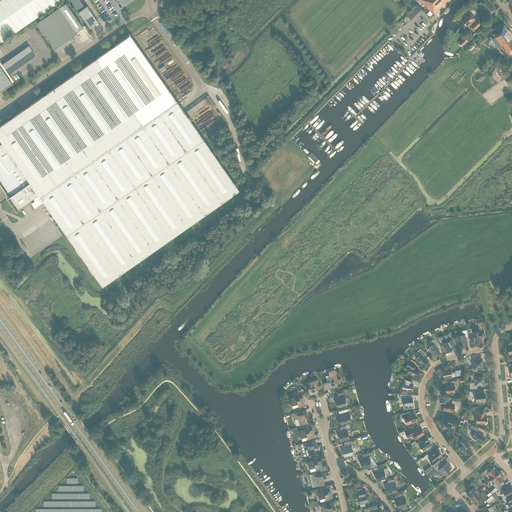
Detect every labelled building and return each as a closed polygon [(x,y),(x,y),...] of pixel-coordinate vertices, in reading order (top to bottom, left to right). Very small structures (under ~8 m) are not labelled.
[(0,0),(0,42),(35,18),(60,0),(0,0)] [(400,0),(410,10),(414,7),(407,0),(400,0)] [(419,0),(430,11),(431,10),(434,14),(448,0),(419,0)] [(66,3),(37,23),(57,52),(74,40),(71,37),(77,33),(76,32),(83,27),(66,3)] [(410,20),(421,9),(417,4),(406,15),(410,20)] [(90,29),(99,23),(87,6),(78,12),(90,29)] [(490,14),(494,10),(490,6),(485,11),(484,11),(488,16),(490,14)] [(473,31),(482,23),(478,19),(476,21),(474,19),(474,18),(470,13),(462,20),(466,26),(468,24),(470,26),(469,27),(473,31)] [(494,27),(490,30),(495,37),(492,39),(498,47),(500,46),(508,57),(511,54),(511,34),(511,35),(511,34),(511,33),(509,30),(508,30),(504,25),(497,30),(494,27)] [(129,34),(130,35),(0,126),(0,140),(2,143),(0,144),(0,180),(8,191),(6,192),(8,191),(10,197),(8,198),(10,197),(18,209),(33,198),(38,205),(43,202),(102,286),(239,190),(129,34)] [(467,41),(464,38),(458,43),(461,47),(467,41)] [(0,91),(12,83),(0,65),(0,91)] [(479,331),(472,332),(475,343),(482,341),(481,338),(485,337),(484,330),(483,328),(484,328),(482,322),(478,323),(479,331)] [(457,336),(460,347),(467,345),(465,337),(468,336),(467,330),(461,331),(462,335),(457,336)] [(442,343),(446,352),(452,349),(450,346),(454,344),(451,336),(447,338),(448,341),(442,343)] [(438,345),(435,339),(430,342),(429,345),(428,351),(432,352),(432,353),(434,356),(440,352),(436,346),(438,345)] [(423,366),(428,360),(423,356),(425,353),(420,348),(416,353),(419,356),(416,359),(423,366)] [(482,368),(482,359),(473,360),(474,368),(470,368),(471,372),(477,371),(477,368),(482,368)] [(413,367),(415,364),(409,361),(406,366),(410,368),(407,372),(416,377),(419,371),(413,367)] [(455,372),(452,373),(451,366),(451,369),(441,371),(441,369),(440,369),(443,375),(444,379),(452,377),(451,374),(455,373),(456,376),(462,375),(460,369),(455,371),(455,372)] [(334,369),(328,370),(329,375),(325,376),(327,381),(323,382),(325,389),(335,386),(335,383),(341,382),(340,378),(337,379),(334,369)] [(477,388),(477,385),(484,384),(483,375),(474,376),(475,382),(469,383),(470,389),(477,388)] [(405,379),(403,384),(402,384),(402,385),(401,387),(402,387),(402,390),(412,391),(412,388),(412,387),(413,384),(409,383),(411,378),(405,376),(404,379),(405,379)] [(311,387),(307,388),(309,395),(316,393),(315,390),(321,388),(320,385),(317,386),(316,380),(309,381),(311,387)] [(444,386),(445,392),(454,392),(454,385),(457,385),(457,381),(451,381),(451,385),(444,386)] [(475,397),(476,401),(485,400),(485,393),(475,394),(475,391),(469,391),(469,397),(475,397)] [(337,394),(338,397),(335,398),(337,407),(347,405),(343,392),(337,394)] [(292,408),(305,405),(303,398),(300,399),(298,393),(295,394),(296,397),(290,398),(292,408)] [(409,398),(409,394),(400,394),(399,394),(400,399),(403,399),(404,409),(411,408),(410,405),(413,405),(412,398),(409,398)] [(452,400),(451,404),(444,402),(443,410),(452,412),(454,405),(459,406),(460,402),(452,400)] [(341,410),(342,413),(336,415),(338,421),(341,420),(342,424),(351,421),(348,409),(341,410)] [(306,423),(304,417),(307,416),(306,410),(294,413),(295,419),(294,419),(296,425),(306,423)] [(476,423),(486,423),(487,416),(484,416),(484,411),(477,410),(477,416),(476,416),(476,423)] [(407,425),(417,421),(415,413),(409,415),(408,412),(400,414),(402,418),(404,417),(407,425)] [(459,421),(448,417),(447,420),(443,419),(440,426),(450,429),(451,424),(457,426),(459,421)] [(302,441),(308,439),(314,437),(312,431),(309,431),(308,425),(304,426),(305,429),(299,431),(302,441)] [(339,427),(340,430),(337,431),(340,441),(349,438),(346,426),(339,427)] [(474,434),(472,438),(475,440),(476,439),(480,442),(484,437),(476,432),(478,428),(471,426),(469,430),(474,434)] [(420,428),(413,432),(411,429),(405,433),(407,438),(412,435),(415,439),(424,434),(420,428)] [(459,448),(465,455),(470,450),(467,447),(469,445),(463,438),(462,437),(458,441),(462,445),(459,448)] [(358,446),(356,439),(344,442),(345,445),(341,446),(344,456),(355,453),(354,447),(358,446)] [(427,439),(422,442),(421,440),(416,443),(417,446),(419,445),(423,451),(426,449),(427,450),(430,448),(429,447),(431,445),(427,439)] [(309,442),(300,444),(304,456),(309,455),(315,453),(314,447),(317,447),(315,440),(309,442)] [(434,467),(441,461),(438,458),(441,455),(437,450),(429,456),(432,460),(430,461),(434,467)] [(367,468),(371,467),(371,465),(369,456),(371,455),(370,452),(362,454),(363,457),(359,458),(362,468),(366,466),(367,468)] [(308,462),(310,472),(316,470),(321,468),(322,468),(321,461),(318,462),(316,456),(313,457),(313,460),(308,462)] [(440,463),(434,467),(437,471),(438,470),(442,475),(451,468),(447,462),(443,465),(440,463)] [(382,465),(373,468),(374,470),(374,471),(376,480),(386,478),(385,474),(389,473),(387,468),(383,469),(382,465)] [(488,475),(491,479),(499,473),(494,467),(490,470),(487,467),(482,472),(486,477),(488,475)] [(313,480),(314,486),(324,484),(323,478),(326,477),(324,471),(312,474),(314,480),(313,480)] [(501,480),(504,478),(499,473),(491,479),(494,482),(492,483),(497,489),(504,483),(501,480)] [(387,480),(388,483),(385,484),(388,494),(397,491),(394,479),(387,480)] [(466,493),(470,498),(478,491),(476,489),(478,487),(473,482),(468,487),(470,490),(466,493)] [(326,500),(332,498),(331,492),(328,492),(326,486),(318,488),(319,491),(318,492),(320,502),(326,500)] [(501,494),(503,498),(511,492),(511,488),(511,486),(505,489),(503,486),(498,489),(501,494)] [(365,505),(364,502),(368,501),(366,491),(363,492),(362,488),(355,490),(359,503),(360,506),(365,505)] [(482,492),(480,494),(478,491),(470,498),(474,503),(478,499),(480,502),(486,497),(482,492)] [(511,492),(503,498),(505,503),(507,503),(509,502),(509,503),(505,505),(507,508),(511,505),(511,502),(511,501),(511,492)] [(397,508),(407,505),(403,493),(397,494),(397,497),(395,498),(397,508)] [(323,511),(322,511),(332,511),(332,509),(335,508),(333,501),(321,505),(323,511)]
